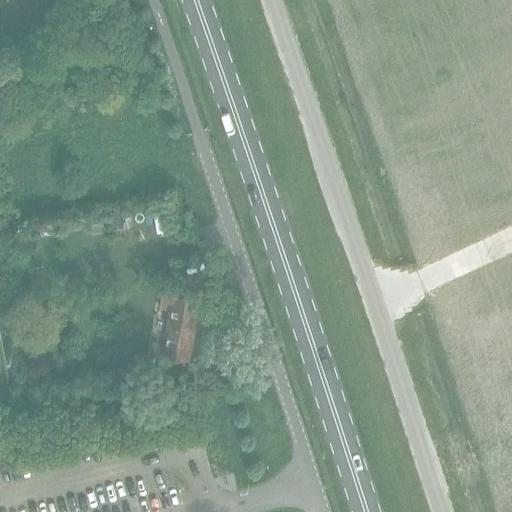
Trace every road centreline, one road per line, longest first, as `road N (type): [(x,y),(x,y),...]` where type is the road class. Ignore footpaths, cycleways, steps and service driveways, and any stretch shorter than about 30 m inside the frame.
road 1 (primary): [(193,0),(364,511)]
road 2 (unclassified): [(273,0),(440,511)]
road 3 (unclassified): [(316,511),(204,150)]
